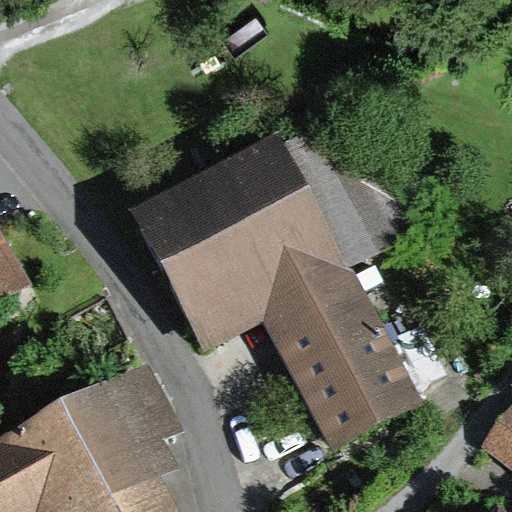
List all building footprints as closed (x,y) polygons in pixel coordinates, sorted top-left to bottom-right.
[(289,154),(144,231),(207,352),(259,325),(326,452),(421,402),(351,268),(289,154)] [(0,297),(30,280),(0,230),(0,297)] [(154,357),(0,438),(0,511),(188,511),(173,483),(194,471),(179,443),(195,435),(154,357)] [(511,412),(483,448),(511,470),(511,412)] [(511,511),(511,509),(497,499),(488,511),(511,511)]
